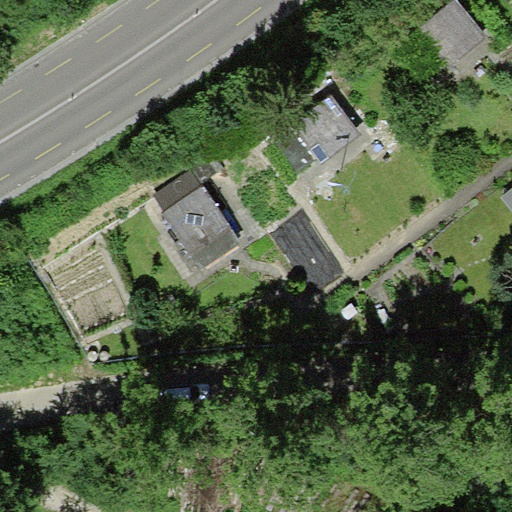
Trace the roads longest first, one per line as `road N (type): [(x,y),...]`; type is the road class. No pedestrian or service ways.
road 1 (unclassified): [(0,410),(63,397),(511,360)]
road 2 (secondary): [(0,139),(206,0)]
road 3 (track): [(0,455),(76,496),(132,511)]
